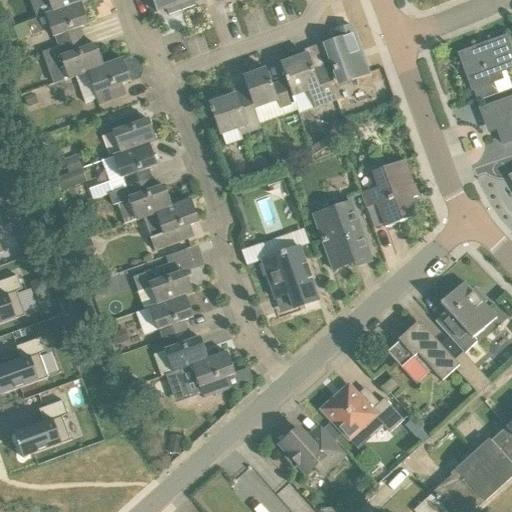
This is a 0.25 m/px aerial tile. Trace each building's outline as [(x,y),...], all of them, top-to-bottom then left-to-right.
[(30,0),(37,20),(82,3),(89,0),(30,0)] [(169,16),(182,11),(177,0),(152,0),(157,13),(167,10),(169,16)] [(177,0),(182,11),(196,6),(194,0),(177,0)] [(59,48),(84,38),(80,28),(90,25),(82,3),(37,20),(17,27),(22,40),(33,36),(33,37),(52,30),(59,48)] [(11,13),(0,17),(0,31),(16,26),(11,13)] [(351,82),(370,75),(352,26),(333,33),(336,41),(325,45),(335,73),(332,74),(337,89),(352,84),(351,82)] [(69,80),(105,66),(97,45),(88,49),(84,38),(59,48),(42,54),(54,85),(69,80)] [(511,69),(511,53),(506,38),(460,55),(478,102),(511,88),(506,72),(511,69)] [(281,64),(299,115),(336,102),(317,47),(305,51),(306,55),(281,64)] [(99,106),(127,96),(123,85),(131,82),(123,60),(105,66),(69,80),(70,81),(76,79),(85,104),(97,100),(99,106)] [(283,82),(273,86),(267,69),(243,78),(248,91),(248,92),(255,111),(260,125),(294,112),(283,82)] [(223,138),(260,125),(255,111),(248,92),(224,100),(223,95),(214,98),(210,108),(212,115),(214,114),(223,138)] [(36,94),(25,98),(29,108),(39,105),(36,94)] [(511,98),(481,110),(486,125),(491,123),(493,131),(498,129),(503,145),(511,141),(511,98)] [(114,158),(150,145),(157,142),(149,120),(141,123),(137,112),(110,122),(121,154),(114,157),(114,158)] [(330,136),(311,149),(316,156),(342,141),(340,123),(333,122),(330,136)] [(113,194),(152,179),(149,169),(158,166),(150,145),(114,158),(114,159),(102,163),(113,194)] [(70,174),(83,169),(78,156),(65,161),(70,174)] [(258,178),(270,173),(264,156),(251,160),(258,178)] [(414,186),(410,176),(405,163),(373,174),(378,189),(362,194),(367,209),(378,205),(386,228),(419,217),(413,199),(423,195),(419,184),(414,186)] [(83,169),(70,174),(57,179),(62,192),(88,182),(83,169)] [(137,222),(144,219),(173,208),(165,186),(156,190),(152,179),(113,194),(110,195),(114,206),(118,205),(125,225),(137,221),(137,222)] [(155,251),(176,244),(195,237),(191,226),(199,223),(192,201),(173,208),(144,219),(155,251)] [(373,261),(366,243),(352,202),(314,216),(334,271),(355,264),(356,267),(373,261)] [(71,230),(77,244),(86,240),(80,226),(71,230)] [(91,240),(77,246),(82,259),(97,253),(91,240)] [(319,301),(312,282),(300,248),(262,261),(276,300),(283,297),(287,308),(293,306),(294,310),(300,308),(302,312),(306,311),(304,306),(319,301)] [(173,264),(147,274),(134,278),(139,292),(152,288),(158,305),(159,307),(186,297),(194,294),(186,272),(177,275),(173,264)] [(3,282),(0,282),(0,325),(17,320),(8,296),(23,290),(18,276),(3,282)] [(105,281),(93,286),(97,299),(110,294),(105,281)] [(476,337),(482,332),(497,319),(484,305),(487,302),(475,289),(472,291),(465,283),(447,299),(454,306),(436,323),(464,354),(465,355),(480,341),(476,337)] [(150,308),(162,341),(188,331),(185,321),(194,318),(186,297),(159,307),(158,305),(150,308)] [(453,365),(427,337),(417,326),(387,353),(401,368),(413,356),(428,375),(433,370),(443,382),(457,370),(457,369),(453,365)] [(116,347),(130,341),(127,329),(111,334),(116,347)] [(192,342),(190,337),(188,331),(162,341),(174,373),(228,353),(227,353),(209,359),(201,338),(192,342)] [(0,369),(0,393),(1,396),(40,382),(31,358),(46,353),(41,339),(26,344),(18,348),(22,361),(0,369)] [(203,399),(212,396),(231,389),(227,378),(236,375),(228,353),(174,373),(174,374),(180,372),(187,390),(198,386),(203,399)] [(465,355),(464,354),(453,365),(457,369),(457,370),(480,395),(492,384),(465,355)] [(140,385),(138,380),(132,376),(126,379),(130,389),(140,385)] [(388,396),(399,386),(393,379),(382,388),(388,396)] [(372,411),(358,396),(349,387),(323,411),(351,442),(363,431),(371,439),(384,427),(390,434),(404,421),(385,399),(372,411)] [(63,445),(54,421),(69,415),(68,412),(64,402),(49,407),(40,410),(45,423),(15,435),(24,459),(63,445)] [(511,425),(492,444),(489,440),(451,475),(452,476),(414,511),(471,511),(478,506),(480,509),(511,479),(511,425)] [(315,468),(322,475),(346,454),(322,428),(308,440),(298,429),(280,446),(289,455),(284,459),(294,470),(299,466),(307,475),(315,468)] [(430,438),(422,429),(416,434),(425,443),(430,438)]
